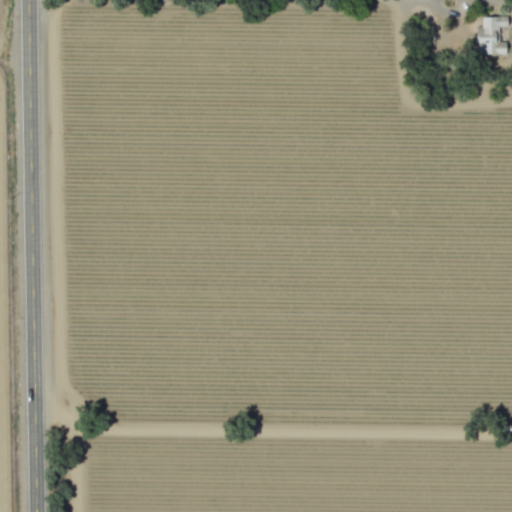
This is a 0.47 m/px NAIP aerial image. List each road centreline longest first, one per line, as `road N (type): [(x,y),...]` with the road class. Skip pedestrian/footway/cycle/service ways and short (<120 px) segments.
road 1 (secondary): [(28,0),(33,511)]
road 2 (residential): [(511,433),(32,427)]
